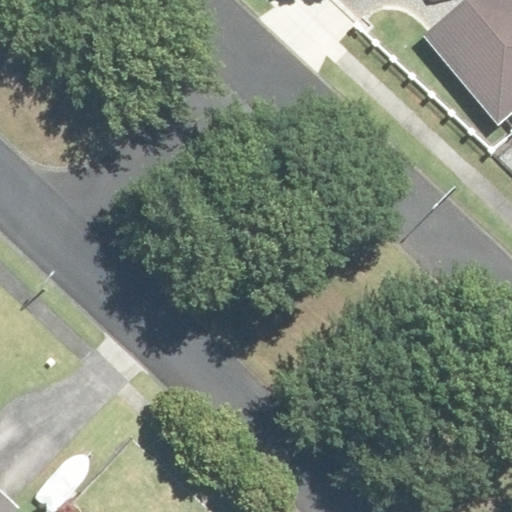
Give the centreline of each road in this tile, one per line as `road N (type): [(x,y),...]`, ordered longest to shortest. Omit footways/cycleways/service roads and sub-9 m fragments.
road 1 (residential): [(337,511),(51,236)]
road 2 (residential): [(248,28),(511,292)]
road 3 (residential): [(51,236),(248,28)]
